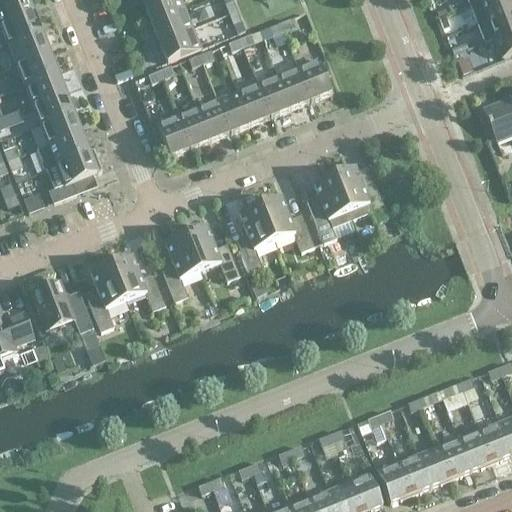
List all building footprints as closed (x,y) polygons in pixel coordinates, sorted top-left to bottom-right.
[(13,0),(0,5),(0,27),(1,29),(33,16),(26,0),(13,0)] [(179,0),(157,0),(143,6),(151,26),(184,12),(179,0)] [(511,0),(488,0),(469,8),(477,27),(511,12),(511,0)] [(228,18),(237,15),(232,4),(224,7),(228,18)] [(184,12),(151,26),(159,46),(192,32),(184,12)] [(484,46),(493,42),(511,34),(511,12),(477,27),(484,46)] [(228,18),(233,29),(241,26),(237,15),(228,18)] [(33,16),(1,29),(9,49),(41,36),(33,16)] [(446,19),(438,22),(443,32),(450,30),(446,19)] [(283,36),(294,32),(290,24),(279,28),(283,36)] [(283,36),(279,28),(268,32),(271,41),(283,36)] [(192,32),(159,46),(167,67),(201,53),(192,32)] [(511,57),(511,34),(493,42),(501,62),(511,57)] [(41,36),(9,49),(17,69),(49,56),(41,36)] [(243,52),(253,48),(250,40),(239,44),(243,52)] [(243,52),(239,44),(228,48),(231,56),(243,52)] [(465,47),(450,53),(452,58),(467,52),(465,47)] [(49,56),(17,69),(24,89),(57,76),(49,56)] [(203,68),(214,64),(210,56),(199,60),(203,68)] [(203,68),(199,60),(188,64),(191,72),(203,68)] [(467,63),(456,67),(461,81),(473,77),(467,63)] [(297,73),(310,106),(331,97),(318,65),(297,73)] [(163,84),(173,80),(170,72),(159,76),(163,84)] [(277,81),(290,114),(310,106),(297,73),(277,81)] [(57,76),(24,89),(32,109),(65,96),(57,76)] [(163,84),(159,76),(148,80),(151,88),(163,84)] [(257,89),(270,122),(290,114),(277,81),(257,89)] [(237,97),(250,130),(270,122),(257,89),(237,97)] [(65,96),(32,109),(40,129),(73,116),(65,96)] [(217,104),(230,138),(250,130),(237,97),(217,104)] [(511,101),(510,102),(511,104),(484,114),(497,145),(511,138),(511,101)] [(197,112),(210,145),(230,138),(217,104),(197,112)] [(177,120),(190,153),(210,145),(197,112),(177,120)] [(48,149),(81,136),(73,116),(40,129),(48,149)] [(190,153),(177,120),(156,128),(169,162),(190,153)] [(89,157),(89,156),(81,136),(48,149),(57,170),(89,157)] [(7,166),(17,162),(13,152),(3,156),(7,166)] [(77,199),(72,188),(102,176),(93,155),(89,156),(89,157),(57,170),(47,174),(55,193),(48,196),(53,208),(77,199)] [(7,166),(11,176),(21,172),(17,162),(7,166)] [(346,173),(333,178),(352,225),(371,218),(375,229),(389,224),(376,191),(368,194),(359,171),(348,176),(346,173)] [(319,201),(307,206),(311,217),(324,248),(337,243),(333,233),(352,225),(333,178),(320,184),(321,186),(314,189),(319,201)] [(37,200),(24,205),(30,218),(43,213),(37,200)] [(258,208),(275,248),(293,241),(301,259),(314,254),(301,221),(295,223),(286,200),(273,205),(272,203),(258,208)] [(275,248),(258,208),(245,214),(246,216),(239,218),(249,242),(236,247),(249,279),(262,274),(255,256),(275,248)] [(185,237),(202,278),(219,271),(226,288),(239,282),(226,251),(220,253),(211,230),(200,234),(199,231),(185,237)] [(185,237),(171,243),(172,245),(165,248),(175,271),(163,276),(176,308),(188,303),(181,286),(202,278),(185,237)] [(109,266),(125,308),(145,300),(151,317),(164,313),(151,281),(144,284),(135,260),(125,264),(123,261),(109,266)] [(125,308),(109,266),(95,272),(96,275),(91,277),(100,302),(88,306),(100,337),(113,332),(107,315),(125,308)] [(86,284),(76,288),(81,299),(90,295),(86,284)] [(79,298),(78,298),(68,302),(63,297),(60,287),(32,298),(46,336),(73,326),(78,339),(93,334),(79,298)] [(0,364),(0,361),(16,355),(14,350),(32,343),(24,321),(14,325),(6,322),(1,310),(0,310),(0,373),(3,373),(0,364)] [(42,350),(31,355),(38,370),(49,366),(42,350)] [(61,360),(52,364),(57,377),(66,373),(61,360)] [(499,372),(502,380),(511,376),(511,372),(510,368),(499,372)] [(499,372),(488,377),(491,385),(502,380),(499,372)] [(459,388),(462,396),(473,391),(470,384),(459,388)] [(459,388),(448,393),(451,400),(462,396),(459,388)] [(419,404),(422,412),(433,408),(430,399),(419,404)] [(419,404),(408,408),(411,417),(422,412),(419,404)] [(379,420),(382,428),(393,423),(390,415),(379,420)] [(379,420),(368,424),(371,432),(382,428),(379,420)] [(511,460),(511,459),(511,421),(498,427),(511,460)] [(511,460),(498,427),(478,435),(491,468),(511,460)] [(350,431),(348,432),(355,449),(358,448),(352,431),(350,431)] [(329,439),(333,447),(344,443),(341,435),(329,439)] [(491,468),(478,435),(458,443),(471,476),(491,468)] [(329,439),(319,444),(322,452),(333,447),(329,439)] [(437,451),(450,484),(471,476),(458,443),(437,451)] [(289,455),(292,463),(304,459),(301,451),(289,455)] [(417,459),(430,492),(450,484),(437,451),(417,459)] [(289,455),(278,460),(282,467),(292,463),(289,455)] [(397,467),(410,500),(430,492),(417,459),(397,467)] [(260,466),(249,471),(252,479),(261,475),(264,474),(260,466)] [(410,500),(397,467),(376,475),(390,508),(410,500)] [(252,479),(249,471),(238,475),(241,483),(252,479)] [(261,475),(252,479),(256,489),(265,485),(261,475)] [(348,487),(358,511),(379,511),(382,511),(369,478),(348,487)] [(209,487),(212,495),(224,490),(220,482),(209,487)] [(209,487),(198,491),(201,499),(212,495),(209,487)] [(328,495),(335,511),(358,511),(348,487),(328,495)] [(308,503),(311,511),(335,511),(328,495),(308,503)] [(288,511),(311,511),(308,503),(288,511)]
